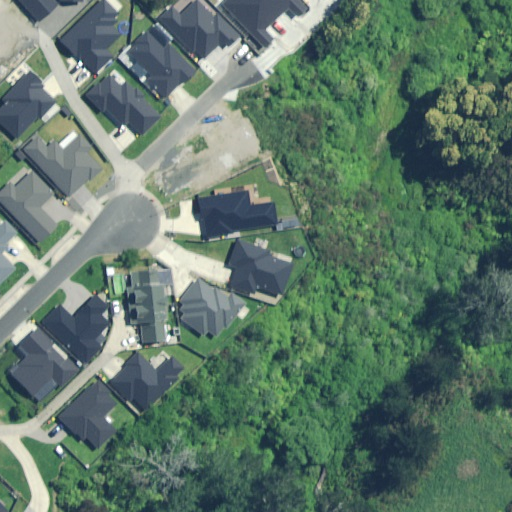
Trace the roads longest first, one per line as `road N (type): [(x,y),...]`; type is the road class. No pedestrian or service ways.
road 1 (residential): [(125,181),(248,64)]
road 2 (residential): [(0,334),(90,246),(129,226)]
road 3 (residential): [(125,181),(44,39)]
